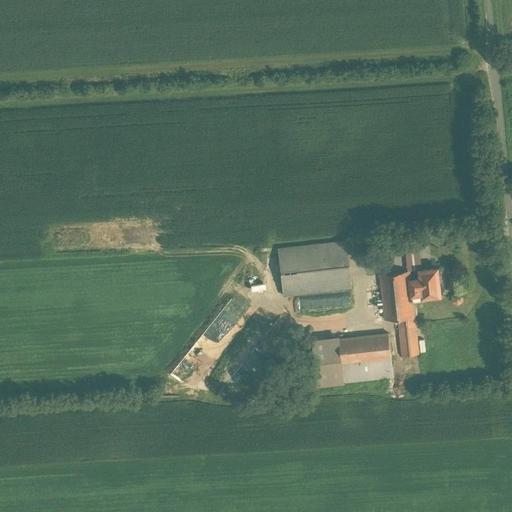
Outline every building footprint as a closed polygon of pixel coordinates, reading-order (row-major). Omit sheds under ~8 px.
[(347,240),(278,248),(283,294),(352,287),(347,240)] [(438,267),(420,269),(421,277),(411,278),(414,301),(425,300),(424,296),(441,295),(438,267)] [(411,278),(411,270),(380,273),(385,318),(386,318),(386,319),(398,318),(403,355),(419,353),(414,301),(411,278)] [(461,296),(455,293),(449,297),(451,304),(457,306),(462,301),(461,296)] [(390,332),(340,338),(340,344),(344,381),(394,375),(390,332)] [(340,344),(313,347),(317,384),(344,381),(340,344)]
